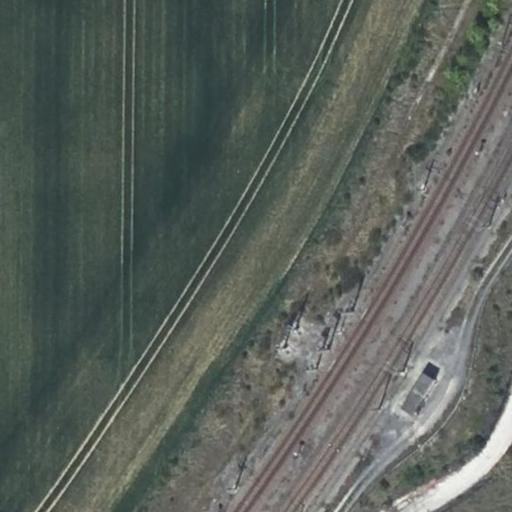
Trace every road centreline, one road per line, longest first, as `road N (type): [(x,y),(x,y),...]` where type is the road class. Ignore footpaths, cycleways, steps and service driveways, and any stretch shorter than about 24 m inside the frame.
road 1 (track): [(391,0),(308,187),(74,511)]
road 2 (track): [(409,511),(486,458),(511,414)]
